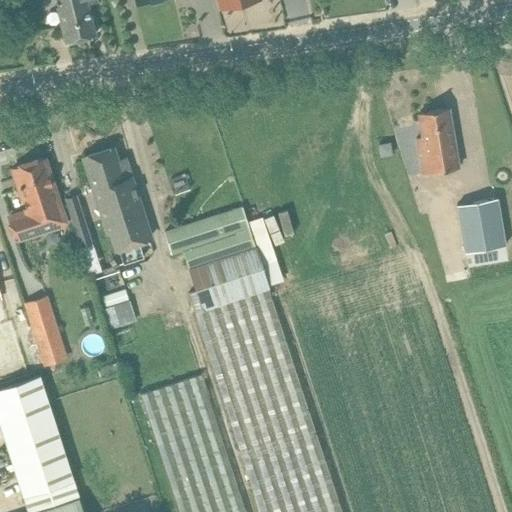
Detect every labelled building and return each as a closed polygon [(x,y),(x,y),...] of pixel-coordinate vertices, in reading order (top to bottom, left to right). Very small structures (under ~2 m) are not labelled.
[(55,0),(61,22),(66,42),(94,35),(86,4),(96,2),(95,0),(55,0)] [(218,0),(220,8),(254,0),(218,0)] [(457,167),(450,128),(447,108),(418,113),(422,137),(416,138),(422,174),(457,167)] [(389,143),(378,145),(380,156),(391,154),(389,143)] [(105,194),(105,196),(111,194),(108,183),(131,176),(125,158),(117,161),(112,148),(83,157),(97,200),(101,198),(100,196),(105,194)] [(65,224),(49,176),(43,157),(13,167),(27,212),(7,218),(14,240),(65,224)] [(111,194),(105,196),(108,203),(111,202),(115,213),(100,218),(102,223),(142,210),(131,176),(108,183),(111,194)] [(66,198),(81,245),(92,242),(76,194),(66,198)] [(464,252),(505,245),(497,198),(457,204),(464,252)] [(150,234),(142,210),(102,223),(105,232),(108,231),(114,249),(116,249),(120,260),(146,252),(141,237),(150,234)] [(343,511),(270,289),(267,290),(240,210),(164,235),(171,255),(183,251),(196,291),(188,293),(260,511),(343,511)] [(99,263),(88,266),(90,275),(101,271),(99,263)] [(126,290),(103,297),(107,308),(129,301),(126,290)] [(47,294),(23,302),(43,366),(67,358),(47,294)] [(0,323),(0,376),(25,369),(10,320),(0,323)] [(73,480),(39,374),(0,386),(0,425),(23,496),(73,480)] [(245,511),(201,374),(141,394),(179,511),(245,511)] [(83,511),(79,499),(37,511),(83,511)]
